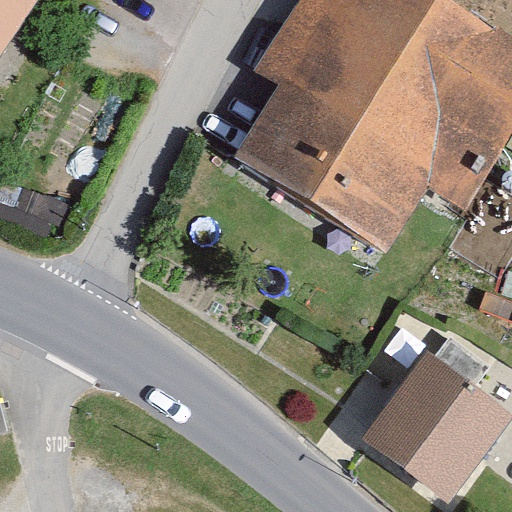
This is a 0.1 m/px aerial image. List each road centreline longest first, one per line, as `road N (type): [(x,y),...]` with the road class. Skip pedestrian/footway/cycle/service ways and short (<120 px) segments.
road 1 (residential): [(68,317),(242,0)]
road 2 (secondary): [(68,317),(172,380),(347,511)]
road 3 (unclassified): [(60,511),(37,407),(47,358),(68,317)]
